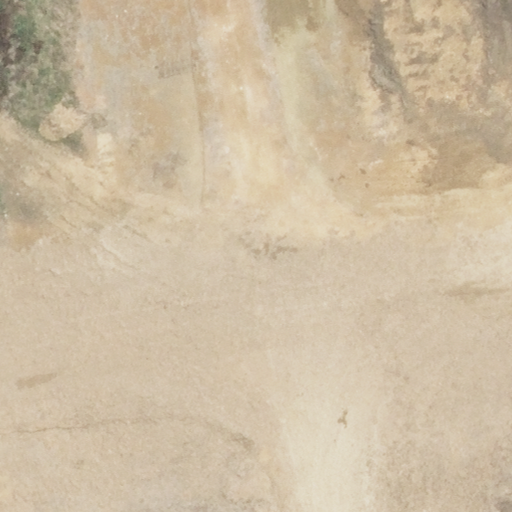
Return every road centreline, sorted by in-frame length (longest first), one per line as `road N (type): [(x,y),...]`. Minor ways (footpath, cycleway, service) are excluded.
road 1 (residential): [(0,353),(318,298)]
road 2 (residential): [(267,0),(318,298)]
road 3 (residential): [(318,298),(355,511)]
road 4 (residential): [(318,298),(511,265)]
